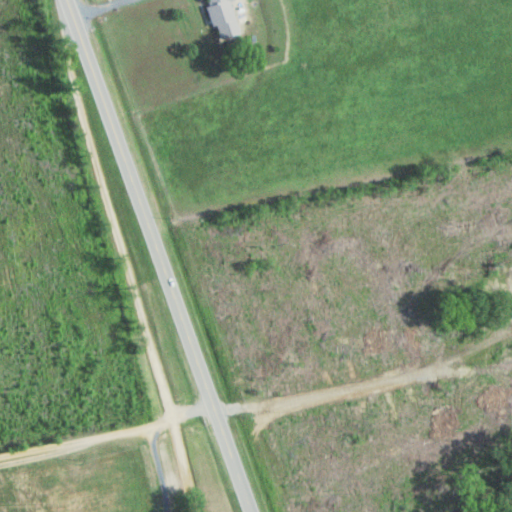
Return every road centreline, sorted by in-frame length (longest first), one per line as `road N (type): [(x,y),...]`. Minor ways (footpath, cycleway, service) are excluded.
road 1 (primary): [(252,511),(68,0)]
road 2 (residential): [(199,511),(57,0)]
road 3 (residential): [(178,433),(65,415),(0,425)]
